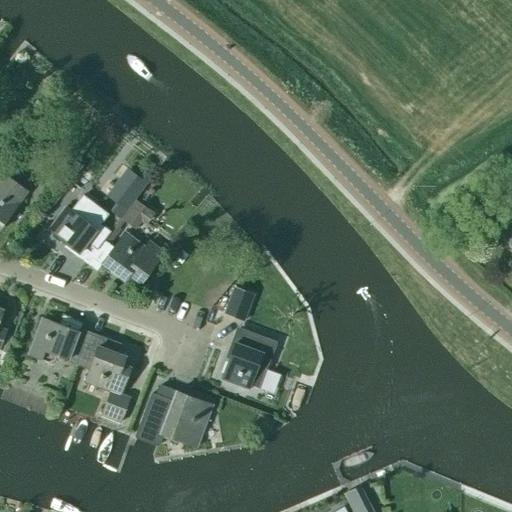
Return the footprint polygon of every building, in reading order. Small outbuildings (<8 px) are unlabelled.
[(82,167),(81,166),(75,162),(66,173),(65,174),(67,175),(69,177),(72,179),(82,167)] [(113,185),(105,196),(124,211),(134,199),(147,183),(127,167),(113,185)] [(0,225),(26,191),(3,173),(0,177),(0,225)] [(65,207),(47,230),(78,252),(75,256),(85,264),(103,239),(110,231),(100,224),(108,214),(106,213),(104,215),(80,196),(70,210),(65,207)] [(119,218),(120,218),(134,230),(140,222),(145,226),(154,214),(134,199),(124,211),(119,218)] [(511,249),(511,218),(497,230),(511,249)] [(103,239),(85,264),(96,271),(101,264),(102,263),(103,264),(124,280),(128,275),(138,282),(163,251),(147,239),(142,245),(124,232),(114,244),(113,246),(103,239)] [(234,287),(224,313),(243,320),(252,294),(234,287)] [(79,332),(83,321),(62,314),(58,324),(41,318),(31,345),(27,354),(47,361),(53,358),(55,354),(67,358),(66,361),(77,365),(88,336),(79,332)] [(229,341),(234,342),(221,378),(248,389),(249,384),(258,388),(275,341),(235,326),(229,341)] [(119,423),(129,396),(118,392),(128,366),(121,363),(124,356),(98,345),(100,340),(88,336),(77,365),(88,370),(84,381),(108,391),(99,415),(119,423)] [(149,399),(134,438),(140,440),(135,453),(152,459),(160,437),(194,450),(200,435),(210,409),(174,395),(157,388),(153,400),(149,399)] [(346,493),(344,494),(343,494),(344,495),(345,497),(349,506),(356,503),(367,498),(365,494),(360,485),(346,493)]
